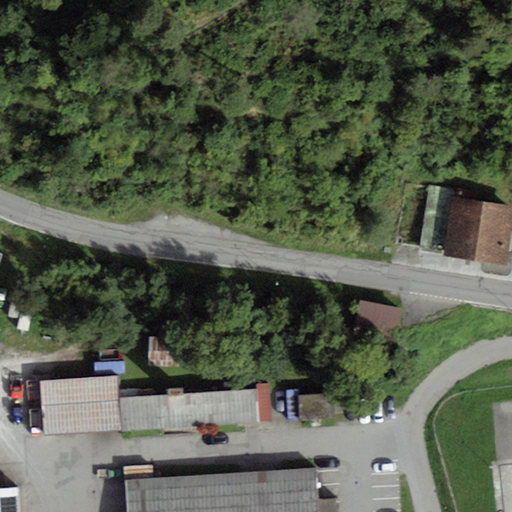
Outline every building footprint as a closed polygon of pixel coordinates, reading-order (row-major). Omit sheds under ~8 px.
[(511,241),(511,199),(452,194),(446,257),(510,262),(511,241)] [(360,308),(355,347),(399,353),(403,314),(360,308)] [(116,376),(39,380),(42,435),(119,430),(116,376)] [(262,387),(118,397),(121,433),(265,422),(262,387)] [(292,395),(291,416),(327,417),(327,396),(292,395)] [(133,481),(134,511),(345,511),(345,505),(329,506),(326,467),(133,481)] [(0,511),(20,511),(19,488),(0,490),(0,511)]
